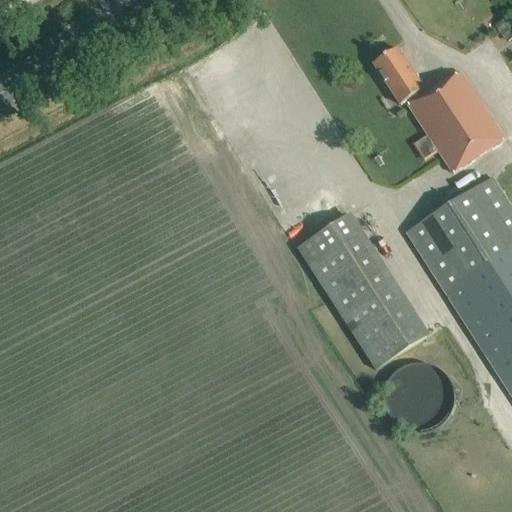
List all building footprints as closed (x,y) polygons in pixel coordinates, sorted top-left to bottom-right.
[(496,27),(507,44),(511,40),(511,23),(509,19),(496,27)] [(375,65),(393,94),(403,110),(408,107),(454,177),(507,140),(463,73),(427,95),(416,77),(398,50),(375,65)] [(511,397),(511,205),(494,178),(408,234),(511,397)] [(427,340),(349,219),(298,251),(376,373),(427,340)] [(435,433),(438,431),(443,428),(445,425),(447,423),(449,420),(451,417),(452,414),(453,410),(453,407),(454,404),(454,401),(453,397),(453,394),(452,391),(451,388),(449,385),(447,382),(445,379),(443,377),(440,375),(438,373),(435,371),(432,370),(429,368),(425,368),(422,367),(419,367),(415,367),(412,368),(409,369),(406,370),(403,371),(400,373),(397,375),(394,377),(392,379),(390,382),(388,385),(387,388),(385,391),(385,394),(384,397),(384,401),(384,404),(384,407),(385,411),(386,414),(387,417),(389,420),(390,423),(392,425),(395,428),(397,430),(400,432),(403,433),(406,435),(409,436),(413,437),(416,437),(419,437),(423,437),(426,436),(429,436),(432,434),(435,433)]
